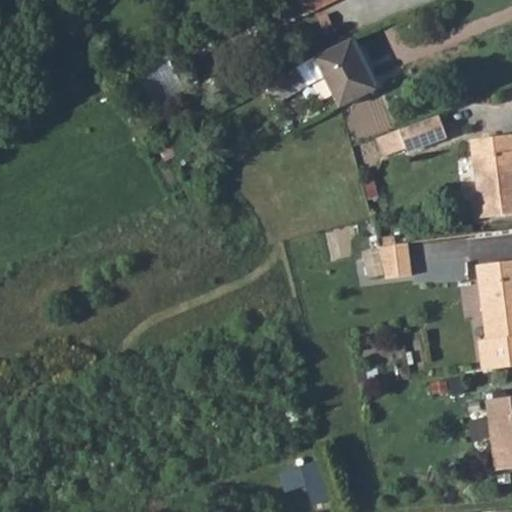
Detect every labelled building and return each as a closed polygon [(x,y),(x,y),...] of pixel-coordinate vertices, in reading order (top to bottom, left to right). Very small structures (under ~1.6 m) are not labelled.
[(297,0),(305,15),(333,0),(297,0)] [(350,40),(267,84),(277,102),(324,76),(341,107),(376,88),(350,40)] [(170,54),(135,69),(149,104),(185,89),(170,54)] [(383,157),(405,149),(406,152),(447,137),(438,115),(376,138),(383,157)] [(511,214),(511,135),(471,141),(479,202),(475,202),(477,219),(511,214)] [(384,274),(385,279),(412,276),(410,243),(379,247),(384,274)] [(384,274),(379,247),(363,250),(368,278),(384,274)] [(511,259),(477,264),(480,291),(483,312),(487,338),(477,339),(482,372),(511,367),(511,259)] [(469,314),(483,312),(480,291),(466,293),(469,314)] [(511,396),(485,400),(495,470),(511,468),(511,396)] [(312,505),(333,498),(322,461),(282,473),(288,492),(307,487),(312,505)]
